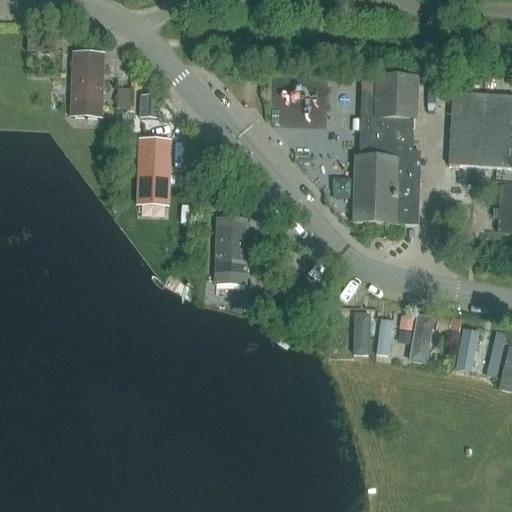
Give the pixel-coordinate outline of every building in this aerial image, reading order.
[(26,54),(48,54),(48,43),(27,42),(26,54)] [(101,122),(104,58),(74,56),(71,120),(101,122)] [(418,80),(362,79),(360,160),(356,160),(354,226),(418,228),(420,154),(413,154),(414,124),(417,124),(418,80)] [(120,91),(119,111),(132,111),(133,92),(120,91)] [(448,168),(511,171),(511,99),(452,96),(448,168)] [(160,99),(139,99),(139,122),(160,122),(160,99)] [(169,209),(170,144),(140,144),(139,208),(169,209)] [(208,163),(214,170),(218,166),(212,159),(208,163)] [(511,236),(511,189),(500,188),(497,236),(511,236)] [(118,199),(126,200),(126,190),(118,189),(118,199)] [(219,196),(210,206),(219,213),(227,203),(219,196)] [(217,221),(215,287),(240,288),(242,287),(243,286),(245,285),(245,283),(247,222),(217,221)] [(294,286),(282,286),(280,311),(293,311),(294,286)] [(306,287),(294,286),(293,311),(305,312),(306,287)] [(317,313),(318,288),(306,287),(305,312),(317,313)] [(364,321),(377,322),(377,313),(364,312),(364,321)] [(344,315),(343,358),(359,359),(360,315),(344,315)] [(402,319),(400,332),(411,333),(413,321),(402,319)] [(411,365),(431,367),(435,321),(416,319),(411,365)] [(327,328),(322,321),(306,333),(312,340),(327,328)] [(436,333),(448,336),(450,323),(438,321),(436,333)] [(458,340),(461,323),(451,321),(450,323),(448,336),(448,338),(458,340)] [(391,360),(396,324),(383,322),(378,358),(391,360)] [(458,374),(471,376),(477,339),(464,336),(458,374)] [(489,362),(499,365),(502,348),(493,346),(489,362)] [(511,351),(505,350),(499,390),(511,391),(511,351)]
